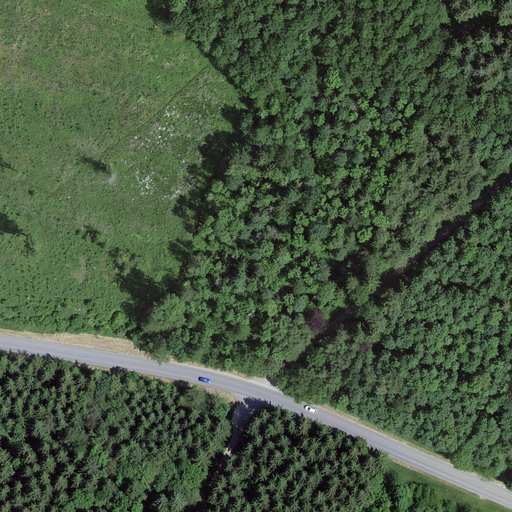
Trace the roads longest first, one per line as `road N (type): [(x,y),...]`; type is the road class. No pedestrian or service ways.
road 1 (tertiary): [(511,500),(255,390),(0,340)]
road 2 (track): [(511,175),(255,390)]
road 3 (track): [(199,511),(255,390)]
